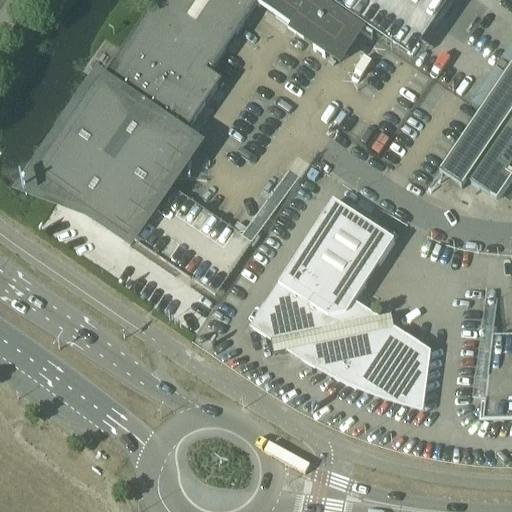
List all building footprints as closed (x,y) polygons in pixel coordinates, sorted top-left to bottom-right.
[(315,53),(322,59),(325,55),(339,65),(360,34),(372,42),(373,41),(313,0),(160,0),(102,87),(99,85),(33,182),(129,248),(169,190),(167,189),(171,178),(173,178),(173,181),(186,182),(187,169),(176,168),(186,144),(183,142),(221,86),(206,76),(209,72),(211,74),(256,8),(317,50),(315,53)] [(317,0),(411,63),(436,27),(442,19),(454,0),(317,0)] [(506,66),(500,62),(496,69),(502,73),(506,66)] [(511,68),(439,176),(461,192),(467,183),(496,203),(511,180),(505,175),(511,165),(511,120),(510,119),(511,116),(511,68)] [(402,408),(421,413),(428,357),(391,333),(378,335),(376,323),(353,308),(394,245),(333,205),(251,331),(273,345),(271,345),(273,358),(289,355),(312,370),(334,381),(356,392),(378,401),(402,408)] [(511,340),(492,341),(483,423),(511,421),(511,340)]
